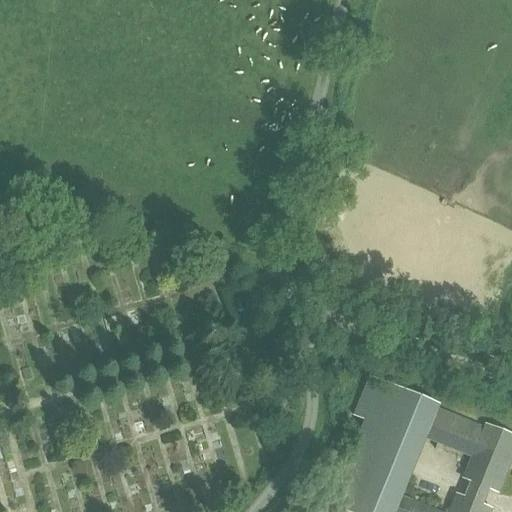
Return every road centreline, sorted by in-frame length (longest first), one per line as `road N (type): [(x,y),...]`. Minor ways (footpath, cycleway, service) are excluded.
road 1 (unclassified): [(258,511),(299,451),(314,406),(285,238),(345,0)]
road 2 (track): [(297,307),(511,378)]
